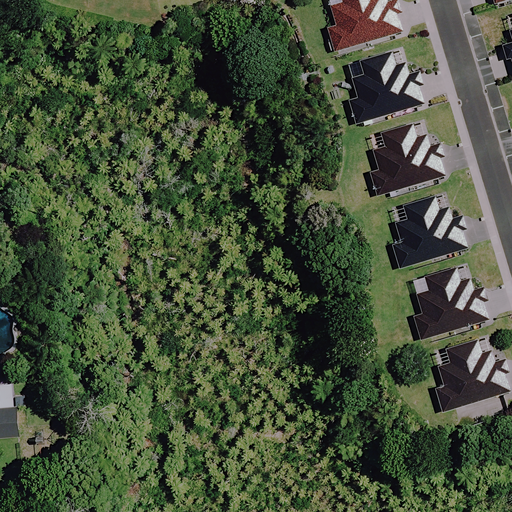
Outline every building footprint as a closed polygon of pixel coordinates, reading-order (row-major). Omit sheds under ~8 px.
[(403,0),(337,0),(333,1),(339,20),(330,23),(337,47),(406,27),(401,10),(406,8),(403,0)] [(511,28),(506,31),(510,43),(500,45),(504,60),(508,59),(511,71),(511,28)] [(423,67),(413,70),(410,58),(400,61),(396,47),(364,57),(368,71),(355,74),(361,94),(352,96),(359,120),(429,100),(423,83),(428,81),(423,67)] [(445,139),(435,142),(432,130),(422,133),(418,119),(386,129),(390,143),(377,146),(383,165),(374,168),(381,192),(450,172),(445,155),(450,153),(445,139)] [(468,211),(458,214),(454,202),(444,205),(440,192),(408,201),(412,215),(400,219),(405,238),(397,241),(404,265),(473,245),(468,227),(472,226),(468,211)] [(487,282),(477,285),(474,273),(464,276),(460,262),(428,271),(432,285),(419,289),(425,308),(416,311),(423,335),(493,315),(487,297),(492,296),(487,282)] [(511,361),(510,355),(500,358),(496,346),(487,349),(483,335),(450,345),(455,359),(442,363),(448,382),(439,384),(446,409),(511,389),(511,377),(510,371),(511,370),(511,361)] [(13,406),(11,385),(0,385),(0,439),(21,438),(19,406),(13,406)]
